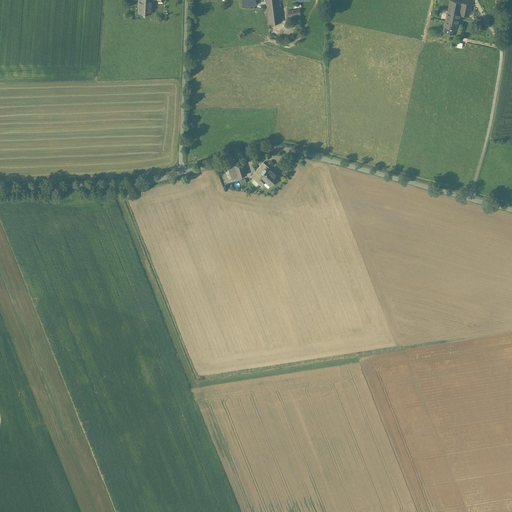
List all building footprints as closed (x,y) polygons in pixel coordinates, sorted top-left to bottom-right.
[(138,0),(138,13),(151,13),(151,0),(138,0)] [(278,0),(266,0),(267,3),(267,5),(267,7),(269,23),(282,22),(278,0)] [(471,4),(453,0),(449,0),(448,9),(445,21),(458,23),(459,18),(460,14),(469,16),(471,4)] [(300,9),(288,11),(289,17),(296,16),(296,15),(301,14),(300,9)] [(458,23),(445,21),(443,30),(456,33),(458,23)] [(243,163),(235,166),(238,177),(247,175),(243,163)] [(269,168),(264,163),(255,172),(261,177),(269,168)] [(269,168),(261,177),(271,186),(279,177),(269,168)]
